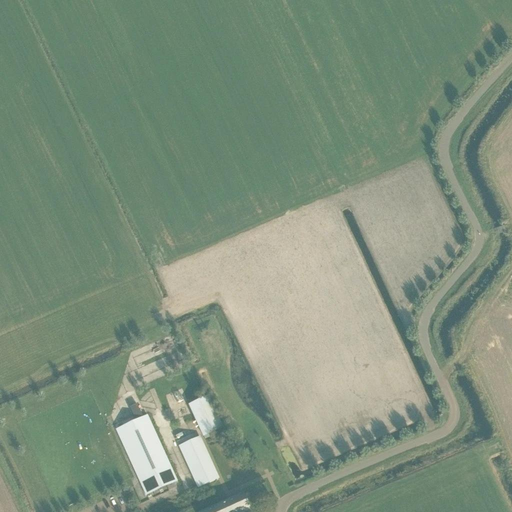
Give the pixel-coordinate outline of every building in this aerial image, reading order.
[(207,397),(189,406),(203,437),(222,428),(207,397)] [(142,418),(136,405),(129,408),(135,422),(117,430),(142,485),(171,471),(146,417),(142,418)] [(217,476),(200,438),(179,447),(197,485),(217,476)] [(239,473),(237,468),(222,475),(224,478),(227,477),(228,479),(239,473)] [(245,511),(249,510),(243,495),(203,511),(245,511)]
